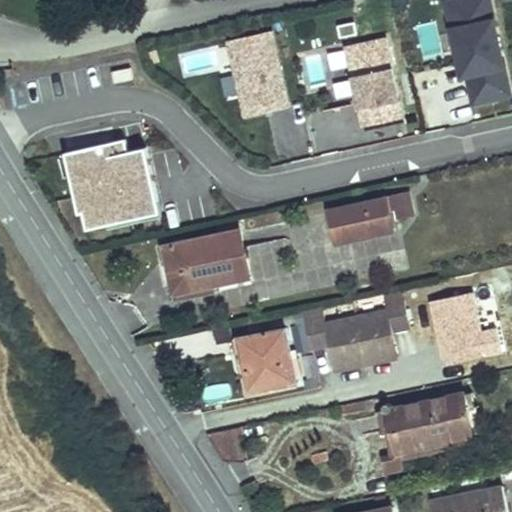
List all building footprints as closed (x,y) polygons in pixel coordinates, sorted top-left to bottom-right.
[(471,16),(467,0),(460,0),(447,3),(451,20),(471,16)] [(509,94),(488,0),(467,0),(471,16),(451,20),(463,76),(468,75),(475,103),(509,94)] [(357,34),(354,22),(338,26),(340,38),(357,34)] [(289,107),(272,31),(228,41),(245,117),(289,107)] [(404,118),(386,39),(346,48),(364,127),(404,118)] [(130,70),(112,74),(114,86),(132,82),(130,70)] [(158,203),(146,148),(129,151),(126,139),(75,151),(81,176),(72,178),(80,213),(85,212),(88,229),(109,224),(107,214),(158,203)] [(387,194),(327,207),(335,244),(395,231),(393,219),(416,214),(410,190),(388,195),(387,194)] [(219,225),(220,230),(237,226),(236,221),(219,225)] [(220,230),(159,242),(170,295),(174,294),(214,286),(251,278),(240,226),(237,226),(220,230)] [(174,294),(175,301),(216,292),(214,286),(174,294)] [(341,369),(393,358),(391,347),(395,341),(393,331),(411,327),(403,290),(384,294),(388,311),(326,324),(323,308),(304,312),(312,348),(330,344),(332,355),(338,359),(341,369)] [(248,391),(297,382),(285,326),(237,336),(248,391)] [(338,359),(332,355),(335,371),(341,369),(338,359)] [(202,386),(202,402),(229,402),(229,386),(202,386)] [(472,424),(465,393),(394,408),(394,407),(393,406),(392,405),(391,404),(389,403),(387,403),(386,404),(385,404),(385,405),(384,406),(383,407),(383,408),(384,410),(391,409),(399,451),(466,437),(480,434),(478,423),(472,424)] [(373,399),(365,400),(367,407),(374,406),(373,399)] [(367,410),(365,400),(340,406),(342,415),(367,410)] [(468,443),(466,437),(399,451),(391,409),(384,410),(376,412),(381,437),(388,435),(394,459),(468,443)] [(207,434),(225,462),(246,463),(248,462),(243,427),(207,434)] [(329,460),(327,451),(312,455),(314,464),(329,460)] [(405,469),(402,458),(394,459),(392,453),(386,455),(390,472),(405,469)] [(246,495),(259,488),(255,480),(241,488),(246,495)] [(508,511),(503,486),(449,497),(452,511),(508,511)] [(386,495),(376,497),(377,505),(387,503),(386,495)] [(452,511),(449,497),(432,501),(434,511),(452,511)] [(394,511),(393,502),(387,503),(377,505),(345,511),(394,511)]
